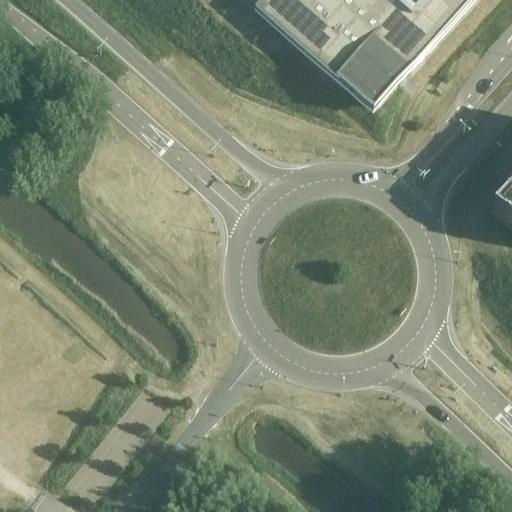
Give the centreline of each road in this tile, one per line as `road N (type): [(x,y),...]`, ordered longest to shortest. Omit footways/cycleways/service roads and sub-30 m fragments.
road 1 (secondary): [(0,3),(230,205),(245,237)]
road 2 (secondary): [(295,186),(266,175),(67,0)]
road 3 (track): [(243,372),(427,511)]
road 4 (unclassified): [(265,343),(129,511)]
road 5 (tertiary): [(511,56),(404,173),(379,187)]
road 6 (secondary): [(376,365),(511,480)]
road 7 (tertiary): [(419,223),(432,195),(511,106)]
road 8 (secondary): [(511,421),(423,323)]
road 9 (secondary): [(265,343),(322,373),(376,365)]
